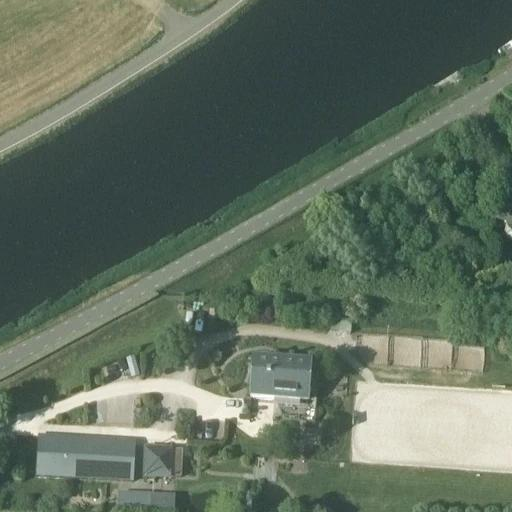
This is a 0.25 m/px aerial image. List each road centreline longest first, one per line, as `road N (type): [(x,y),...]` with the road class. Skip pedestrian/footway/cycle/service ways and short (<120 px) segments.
road 1 (unclassified): [(0,373),(511,73)]
road 2 (unclassified): [(0,147),(160,52),(230,0)]
